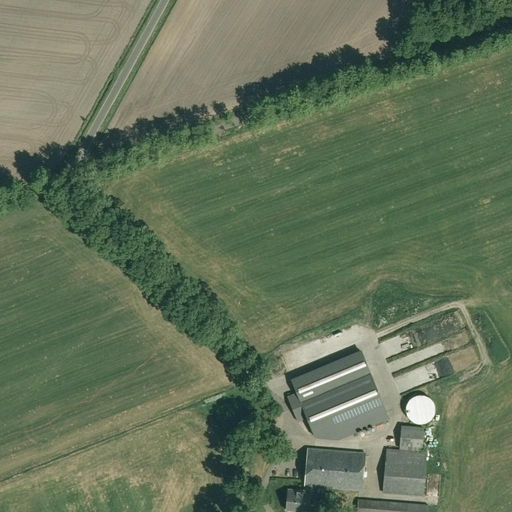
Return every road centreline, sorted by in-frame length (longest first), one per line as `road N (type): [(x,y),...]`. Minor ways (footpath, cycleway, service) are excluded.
road 1 (unclassified): [(67,182),(511,27)]
road 2 (unclassified): [(67,182),(165,0)]
